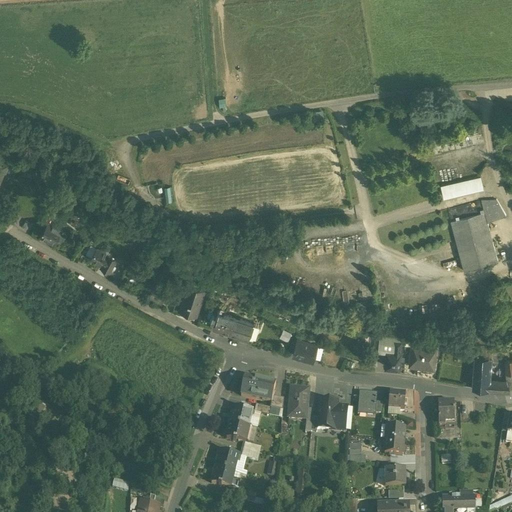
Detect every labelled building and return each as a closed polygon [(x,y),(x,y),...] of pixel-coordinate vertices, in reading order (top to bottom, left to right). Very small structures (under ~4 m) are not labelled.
[(11,162),(0,156),(0,182),(5,172),(11,162)] [(18,166),(11,162),(5,172),(13,176),(18,166)] [(479,175),(440,185),(444,197),(483,187),(479,175)] [(35,177),(29,180),(33,188),(39,185),(35,177)] [(480,201),(484,212),(487,220),(505,214),(497,198),(480,201)] [(48,204),(44,211),(56,218),(60,210),(48,204)] [(484,212),(451,221),(464,269),(498,260),(487,220),(484,212)] [(62,228),(48,221),(41,234),(55,241),(58,236),(62,228)] [(66,230),(62,228),(58,236),(62,238),(66,230)] [(116,256),(97,245),(90,256),(101,262),(100,264),(109,269),(116,256)] [(160,274),(157,280),(167,285),(170,279),(160,274)] [(157,280),(149,295),(162,301),(169,287),(167,285),(157,280)] [(205,290),(187,283),(178,309),(196,315),(205,290)] [(215,322),(213,328),(230,334),(235,318),(218,312),(217,316),(215,322)] [(254,324),(235,318),(230,334),(248,340),(248,339),(253,325),(254,324)] [(258,327),(253,325),(248,339),(253,341),(258,327)] [(283,331),(281,337),(288,341),(291,335),(283,331)] [(384,335),(367,333),(366,343),(371,346),(372,350),(379,351),(380,339),(384,339),(384,335)] [(384,339),(380,339),(379,351),(386,352),(386,351),(388,339),(384,339)] [(316,345),(297,340),(293,356),(312,361),(313,359),(316,345)] [(402,340),(394,340),(392,351),(386,351),(386,352),(385,367),(399,368),(402,340)] [(505,360),(511,360),(511,348),(511,345),(490,343),(490,347),(469,347),(468,357),(502,360),(505,360)] [(435,346),(411,344),(409,366),(433,368),(435,346)] [(324,347),(316,345),(313,359),(320,361),(324,347)] [(489,360),(474,359),(471,388),(486,390),(487,381),(489,360)] [(244,381),(241,395),(272,402),(273,396),(276,383),(254,378),(253,383),(244,381)] [(507,382),(487,381),(486,390),(509,391),(509,388),(507,382)] [(308,390),(290,389),(288,416),(297,416),(297,419),(306,420),(307,410),(307,409),(308,390)] [(377,394),(359,392),(357,415),(375,417),(375,414),(376,403),(377,394)] [(405,394),(390,393),(389,409),(399,409),(404,410),(405,394)] [(284,398),(273,396),(272,402),(270,408),(272,408),(283,410),(284,398)] [(338,403),(319,401),(318,418),(317,428),(318,428),(345,431),(347,406),(338,406),(338,403)] [(454,422),(453,402),(438,403),(438,424),(445,424),(445,422),(454,422)] [(270,408),(257,405),(255,412),(269,415),(272,408),(270,408)] [(254,412),(233,407),(230,423),(250,427),(254,412)] [(250,427),(230,423),(226,439),(231,440),(231,441),(237,442),(237,441),(245,444),(246,444),(246,443),(250,427)] [(405,427),(387,426),(386,439),(404,441),(405,427)] [(404,441),(386,439),(385,454),(403,455),(404,441)] [(261,447),(246,443),(246,444),(245,444),(243,449),(259,453),(261,447)] [(360,445),(349,445),(350,464),(365,464),(365,457),(360,458),(360,445)] [(259,453),(243,449),(241,456),(257,461),(259,453)] [(226,453),(220,451),(216,466),(234,471),(238,456),(231,454),(231,453),(227,452),(226,453)] [(234,471),(216,466),(211,482),(230,487),(237,489),(237,488),(239,480),(233,478),(234,471)] [(395,469),(385,469),(385,471),(385,486),(406,485),(406,469),(395,469)] [(237,488),(237,489),(230,487),(228,494),(247,499),(249,491),(237,488)] [(404,490),(388,491),(389,499),(404,498),(404,490)] [(459,497),(442,497),(442,511),(474,511),(474,497),(472,497),(459,497)] [(149,503),(140,501),(137,511),(158,511),(160,505),(154,504),(149,503)] [(343,511),(355,511),(356,502),(344,502),(343,511)] [(409,511),(409,503),(377,505),(377,511),(409,511)]
